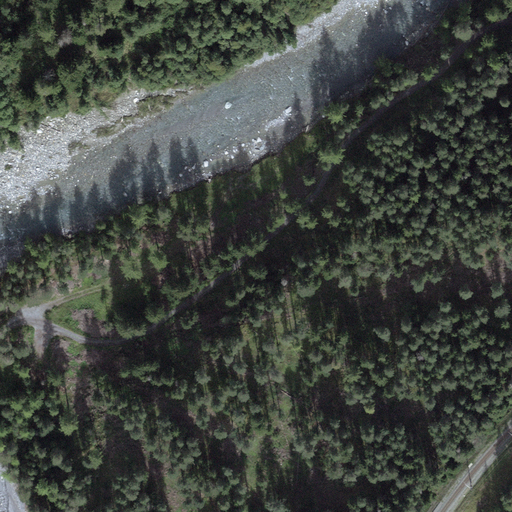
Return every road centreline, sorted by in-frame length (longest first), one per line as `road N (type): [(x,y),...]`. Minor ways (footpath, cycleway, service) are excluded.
road 1 (track): [(511,18),(478,31),(442,69),(397,96),(334,158),(313,196),(150,326),(120,342),(91,342),(36,321),(0,331)]
road 2 (track): [(36,321),(45,303),(143,249),(200,206),(224,177),(233,136)]
